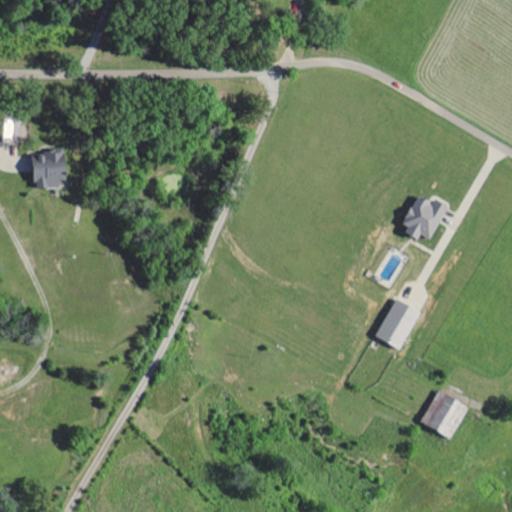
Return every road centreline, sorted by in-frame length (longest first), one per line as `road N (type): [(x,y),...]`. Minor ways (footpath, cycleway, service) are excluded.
road 1 (residential): [(0,67),(180,68),(335,56),(388,72),(511,144)]
road 2 (residential): [(71,511),(187,303),(273,110),(269,60)]
